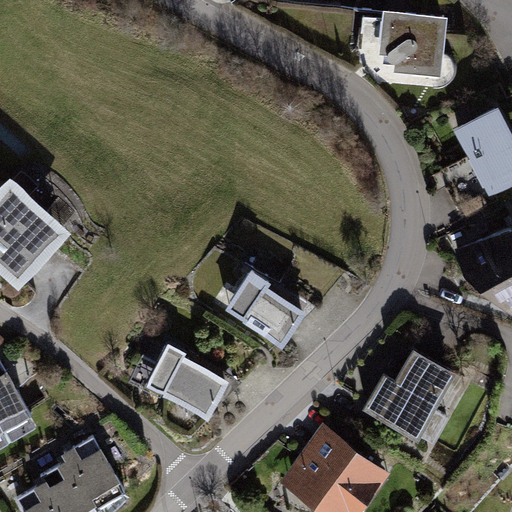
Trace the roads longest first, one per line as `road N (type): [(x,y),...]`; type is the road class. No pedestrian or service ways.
road 1 (residential): [(199,479),(381,300),(401,249),(404,196),(393,157),(356,103),(172,0)]
road 2 (residential): [(0,315),(119,404),(199,479)]
